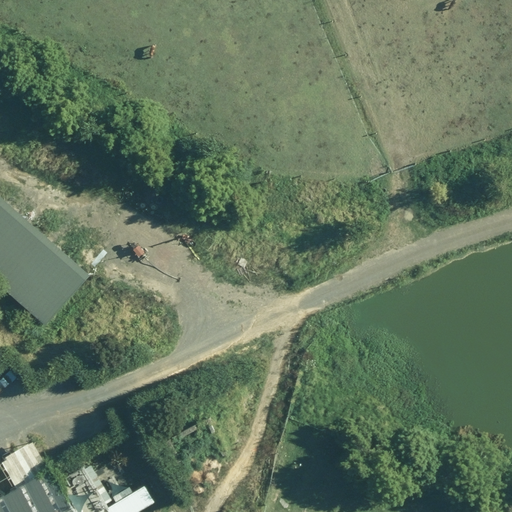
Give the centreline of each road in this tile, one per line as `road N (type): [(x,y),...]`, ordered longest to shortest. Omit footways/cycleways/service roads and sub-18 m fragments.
road 1 (track): [(0,409),(208,342),(440,235),(511,217)]
road 2 (track): [(0,172),(173,290),(208,342)]
